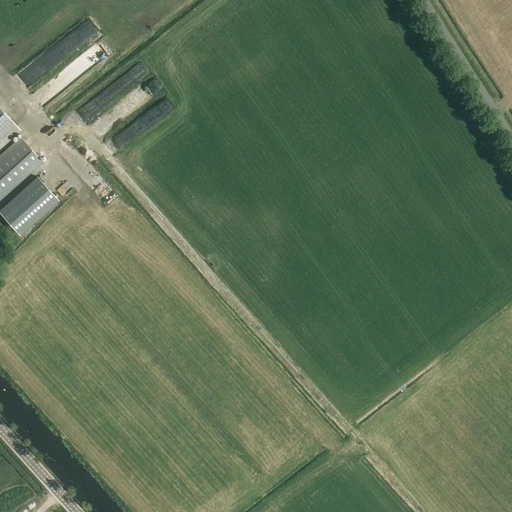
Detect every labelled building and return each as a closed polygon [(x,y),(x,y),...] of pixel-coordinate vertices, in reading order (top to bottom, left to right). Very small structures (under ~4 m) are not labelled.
[(20,101),(28,111),(92,61),(83,49),(65,64),(66,66),(39,87),(43,92),(40,95),(35,89),(20,101)] [(79,120),(112,92),(102,80),(69,108),(79,120)] [(125,133),(158,112),(152,102),(119,122),(125,133)] [(0,146),(20,128),(0,105),(0,146)] [(91,172),(88,172),(84,172),(81,173),(78,175),(75,177),(72,179),(70,182),(69,185),(68,189),(68,192),(68,196),(69,199),(70,202),(72,205),(75,208),(78,210),(81,211),(84,212),(88,212),(91,212),(95,211),(98,210),(101,208),(103,205),(105,202),(107,199),(107,196),(108,192),(107,189),(107,185),(105,182),(103,179),(101,177),(98,175),(95,173),(91,172)] [(0,211),(19,234),(57,200),(36,176),(0,207),(0,211)]
